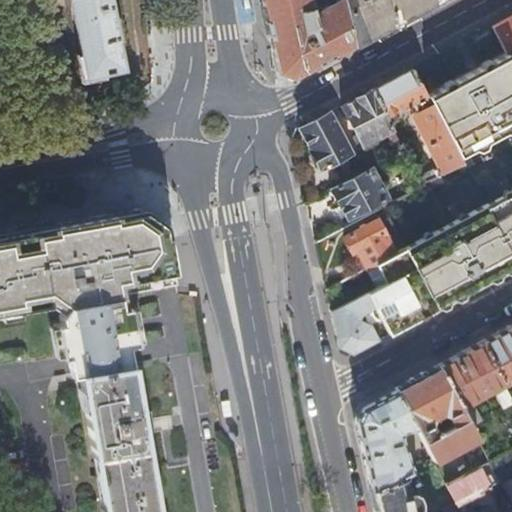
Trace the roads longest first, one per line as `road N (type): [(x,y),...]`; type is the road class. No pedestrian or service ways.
road 1 (secondary): [(209,149),(202,217),(263,511)]
road 2 (secondary): [(287,511),(224,148)]
road 3 (secondary): [(490,0),(291,103),(241,119)]
road 4 (residential): [(237,139),(273,168),(287,201),(324,388)]
road 5 (residential): [(511,296),(324,388)]
road 6 (secondary): [(195,108),(24,165)]
road 7 (secondary): [(24,165),(202,146)]
road 8 (residential): [(324,388),(350,511)]
